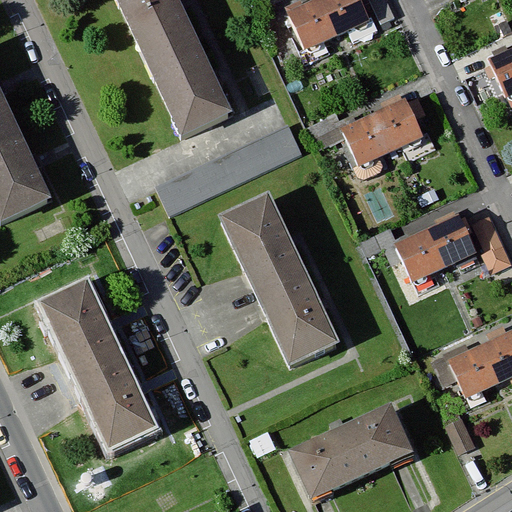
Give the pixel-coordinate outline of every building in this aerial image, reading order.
[(116,0),(181,140),(229,118),(174,0),(116,0)] [(326,0),(323,2),(339,36),(374,20),(364,0),(326,0)] [(389,0),(373,0),(385,23),(398,17),(389,0)] [(307,53),(297,57),(304,71),(332,58),(325,43),(339,36),(323,2),(290,17),(307,53)] [(511,58),(496,65),(510,97),(505,99),(511,114),(511,113),(511,58)] [(0,93),(0,223),(49,201),(0,93)] [(412,108),(381,121),(395,153),(425,139),(412,108)] [(345,128),(339,115),(310,128),(316,141),(345,128)] [(381,121),(347,135),(361,167),(395,153),(381,121)] [(290,128),(157,193),(170,220),(304,156),(290,128)] [(273,201),(223,225),(292,373),(343,349),(273,201)] [(507,250),(493,220),(480,226),(493,256),(507,250)] [(465,224),(432,239),(447,273),(480,257),(465,224)] [(399,246),(393,232),(364,245),(371,259),(399,246)] [(432,239),(399,254),(415,288),(447,273),(432,239)] [(88,284),(37,308),(109,463),(161,439),(88,284)] [(511,387),(511,342),(492,352),(508,389),(511,387)] [(508,389),(492,352),(455,368),(472,405),(508,389)] [(393,417),(298,461),(318,505),(413,462),(393,417)] [(465,424),(450,431),(464,459),(478,452),(465,424)]
